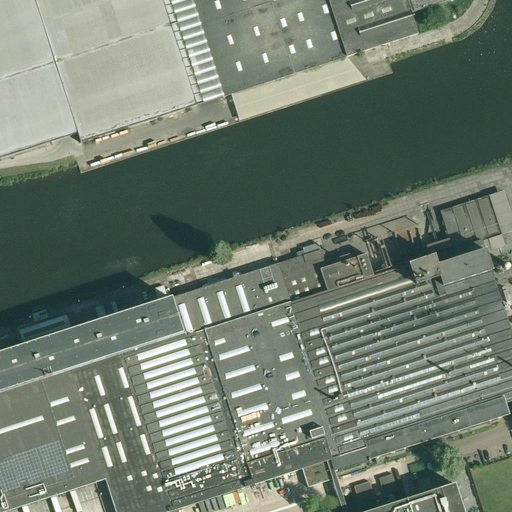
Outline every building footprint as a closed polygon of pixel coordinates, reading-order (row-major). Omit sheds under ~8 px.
[(33,0),(0,0),(0,159),(77,134),(33,0)] [(328,0),(347,57),(377,48),(418,35),(411,14),(457,0),(328,0)] [(167,33),(138,38),(140,51),(169,46),(167,33)] [(511,336),(491,272),(481,241),(511,231),(511,217),(504,192),(440,212),(449,240),(426,247),(431,258),(409,265),(406,256),(401,258),(400,255),(384,260),(386,266),(395,263),(397,269),(373,277),(366,255),(356,258),(326,268),(320,251),(279,264),(208,287),(0,355),(0,511),(3,511),(105,479),(115,511),(135,511),(170,501),(173,511),(302,469),(308,487),(336,478),(334,471),(475,426),(508,415),(505,403),(511,400),(511,336)] [(384,496),(398,491),(392,475),(379,479),(384,496)] [(374,494),(369,482),(354,487),(358,499),(374,494)] [(368,511),(463,511),(454,484),(368,511)]
